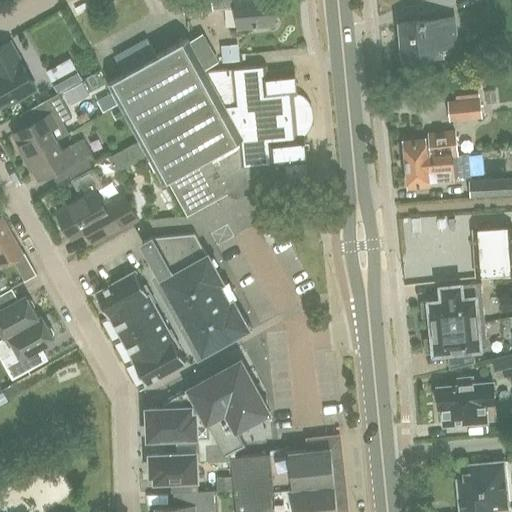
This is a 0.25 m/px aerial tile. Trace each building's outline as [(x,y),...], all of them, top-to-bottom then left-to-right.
[(184,0),(185,11),(236,6),(238,27),(274,24),(273,20),(276,18),(275,9),(272,8),(271,0),(184,0)] [(85,2),(75,8),(77,12),(88,6),(85,2)] [(454,17),(400,22),(403,56),(438,53),(438,46),(456,44),(454,17)] [(204,28),(188,37),(205,69),(222,60),(204,28)] [(207,71),(205,69),(188,37),(157,54),(147,38),(115,56),(124,72),(108,81),(164,181),(168,179),(188,215),(233,190),(234,192),(246,185),(245,183),(272,168),(277,167),(285,166),(287,181),(309,178),(305,135),(307,133),(311,127),(314,121),(314,113),(313,106),(309,99),(302,93),(297,92),(295,68),(267,70),(267,65),(207,71)] [(0,104),(8,100),(10,102),(36,88),(10,41),(0,46),(0,104)] [(221,44),(223,61),(239,60),(238,43),(221,44)] [(79,81),(58,92),(66,106),(86,94),(79,81)] [(58,92),(38,104),(44,116),(14,133),(27,155),(57,139),(51,128),(72,117),(66,106),(58,92)] [(481,98),(457,100),(449,101),(451,119),(483,116),(481,98)] [(456,180),(455,178),(471,177),(469,153),(458,154),(455,130),(429,133),(430,142),(424,143),(424,138),(405,140),(406,144),(404,146),(405,153),(407,155),(408,170),(407,173),(407,179),(409,181),(410,185),(456,180)] [(39,178),(52,171),(69,161),(76,174),(97,162),(84,138),(63,149),(57,139),(27,155),(39,178)] [(123,151),(111,158),(118,170),(130,163),(123,151)] [(72,237),(87,229),(94,242),(138,218),(124,193),(104,204),(96,189),(101,186),(102,182),(96,171),(91,170),(73,180),(82,196),(57,209),(60,215),(59,220),(64,230),(69,231),(72,237)] [(511,178),(470,181),(471,197),(511,194),(511,178)] [(0,260),(2,265),(14,258),(22,253),(22,252),(6,224),(2,216),(0,217),(0,260)] [(511,225),(473,228),(476,276),(511,273),(511,225)] [(142,241),(153,261),(203,352),(241,331),(234,320),(242,316),(233,301),(230,303),(219,282),(222,280),(214,265),(206,269),(202,261),(209,257),(207,254),(195,232),(153,236),(152,236),(142,241)] [(135,270),(96,292),(109,316),(111,315),(135,358),(133,359),(147,383),(186,361),(135,270)] [(431,315),(432,326),(485,320),(481,281),(441,285),(442,298),(420,301),(422,316),(431,315)] [(26,295),(18,300),(4,307),(0,299),(0,325),(6,336),(42,316),(38,318),(34,309),(35,305),(32,300),(28,298),(26,295)] [(13,378),(33,367),(26,355),(40,347),(55,339),(53,336),(54,332),(51,327),(47,325),(42,316),(6,336),(6,337),(10,335),(16,346),(9,349),(11,353),(2,358),(13,378)] [(488,346),(485,320),(432,326),(433,336),(424,337),(425,353),(447,350),(449,368),(475,361),(474,348),(488,346)] [(497,374),(511,370),(511,354),(493,359),(497,374)] [(241,358),(229,365),(188,387),(207,421),(226,411),(236,430),(238,429),(270,411),(241,358)] [(437,388),(435,391),(435,397),(439,400),(439,407),(442,407),(444,423),(474,420),(474,421),(496,419),(493,380),(473,382),(473,376),(458,377),(459,383),(437,385),(437,388)] [(246,444),(238,429),(236,430),(226,411),(207,421),(188,387),(162,402),(162,408),(149,409),(149,415),(148,415),(148,417),(149,417),(149,427),(148,427),(148,429),(149,429),(150,436),(163,435),(163,437),(165,436),(165,435),(176,435),(176,444),(207,442),(207,443),(217,443),(225,456),(246,444)] [(208,459),(207,443),(207,442),(176,444),(176,452),(150,454),(151,473),(155,473),(156,480),(171,479),(172,491),(198,490),(196,460),(208,459)] [(337,511),(331,446),(232,456),(231,456),(236,511),(337,511)] [(495,511),(495,509),(509,508),(504,460),(470,463),(471,477),(457,478),(460,511),(495,511)] [(198,490),(182,491),(183,505),(156,506),(156,511),(215,511),(214,490),(198,490)]
